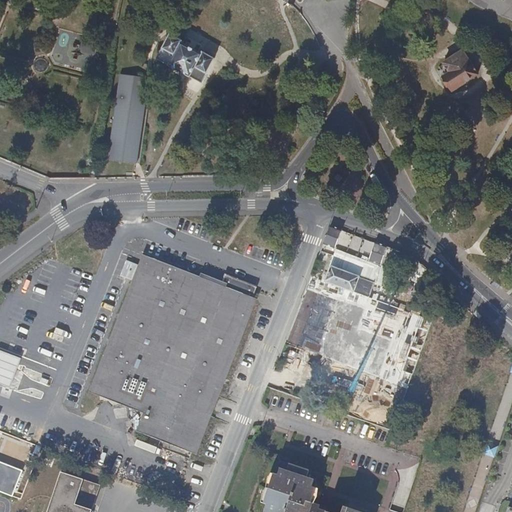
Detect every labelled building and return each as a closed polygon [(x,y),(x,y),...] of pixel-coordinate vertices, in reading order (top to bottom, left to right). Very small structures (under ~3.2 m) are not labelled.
[(200,83),(213,60),(200,52),(199,54),(180,43),(181,41),(169,35),(155,59),(188,78),(188,77),(200,83)] [(462,50),(444,63),(448,70),(444,73),(442,74),(452,88),(476,72),(462,50)] [(448,70),(444,63),(439,66),(444,73),(448,70)] [(119,76),(108,157),(137,160),(143,119),(148,80),(119,76)] [(342,229),(330,225),(323,245),(335,249),(342,229)] [(401,251),(376,241),(369,260),(381,264),(383,258),(385,253),(398,259),(401,251)] [(398,259),(397,263),(409,267),(413,255),(401,251),(398,259)] [(383,258),(397,263),(398,259),(385,253),(383,258)] [(418,270),(441,295),(443,290),(445,284),(422,258),(418,270)] [(222,284),(205,277),(202,286),(145,263),(93,392),(112,400),(123,404),(136,408),(131,426),(138,431),(139,433),(192,453),(249,304),(219,293),(222,284)] [(325,281),(369,297),(374,282),(346,272),(330,266),(325,281)] [(219,293),(249,304),(256,287),(226,276),(222,284),(219,293)] [(21,358),(0,350),(0,383),(11,387),(21,358)] [(499,446),(488,442),(484,454),(495,458),(499,446)] [(0,493),(14,498),(24,471),(0,461),(0,493)] [(272,474),(262,504),(264,505),(261,511),(322,511),(318,511),(319,506),(310,503),(315,489),(311,488),(314,480),(306,478),(308,471),(280,461),(275,475),(272,474)] [(95,511),(93,511),(101,485),(61,471),(47,511),(95,511)]
